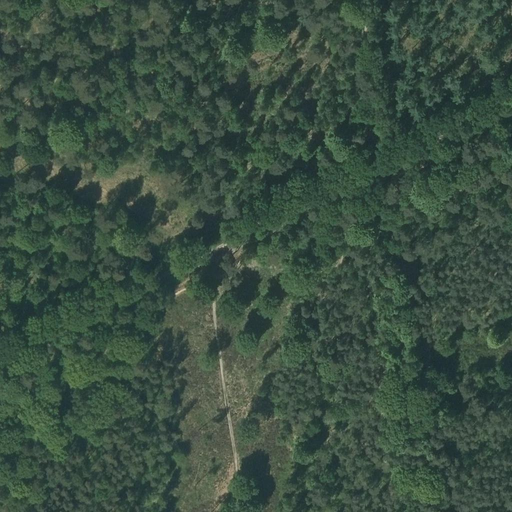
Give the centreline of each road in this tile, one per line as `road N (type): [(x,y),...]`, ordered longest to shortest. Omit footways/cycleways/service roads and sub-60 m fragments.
road 1 (track): [(0,327),(511,83)]
road 2 (track): [(34,511),(0,327)]
